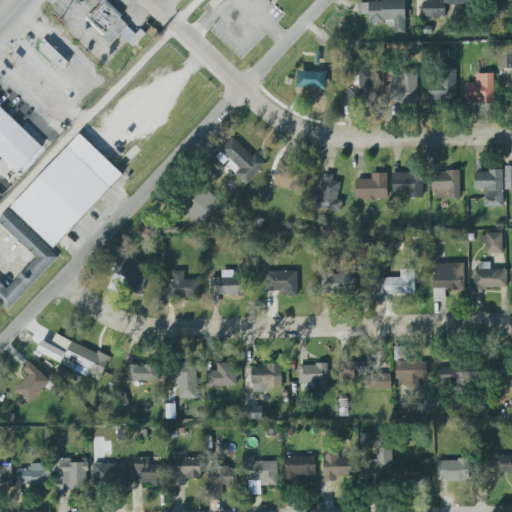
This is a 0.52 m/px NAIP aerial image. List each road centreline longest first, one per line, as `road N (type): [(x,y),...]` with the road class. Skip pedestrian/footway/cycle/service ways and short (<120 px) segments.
road 1 (residential): [(0,348),(324,0)]
road 2 (residential): [(64,282),(152,329),(511,320)]
road 3 (residential): [(149,0),(290,124),(342,142),(511,139)]
road 4 (tertiary): [(511,508),(372,511)]
